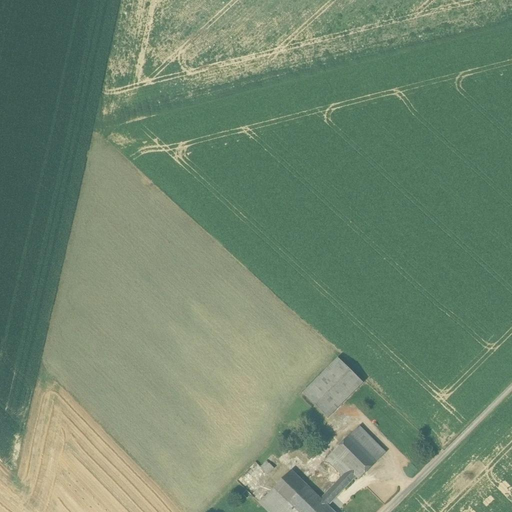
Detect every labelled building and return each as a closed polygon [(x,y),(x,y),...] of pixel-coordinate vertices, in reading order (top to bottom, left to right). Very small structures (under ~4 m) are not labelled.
[(340,360),(305,395),(329,420),(365,384),(340,360)] [(386,453),(359,427),(350,435),(377,462),(386,453)] [(377,462),(350,435),(333,453),(349,470),(356,477),(359,480),(377,462)] [(313,446),(304,455),(309,460),(318,452),(313,446)] [(349,470),(333,453),(326,460),(343,476),(349,470)] [(280,463),(272,454),(265,461),(266,462),(260,467),(267,475),(280,463)] [(343,476),(321,500),(327,506),(328,506),(356,477),(349,470),(343,476)] [(321,500),(292,471),(260,504),(268,511),(320,511),(327,506),(321,500)]
